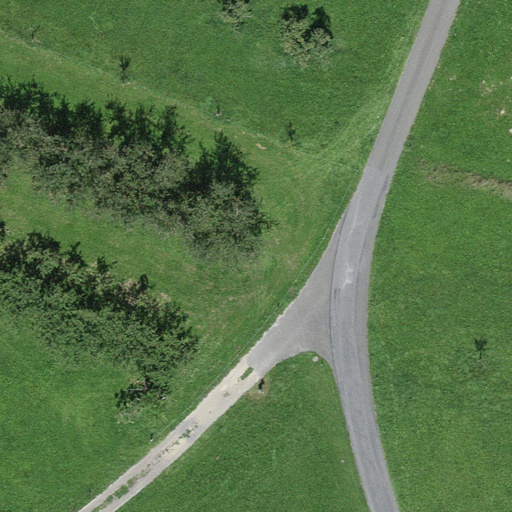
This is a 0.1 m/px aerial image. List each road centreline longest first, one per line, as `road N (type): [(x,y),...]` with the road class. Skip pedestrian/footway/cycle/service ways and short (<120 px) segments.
road 1 (residential): [(449,0),(349,298),(357,391),(392,511)]
road 2 (track): [(349,298),(318,310),(109,511)]
